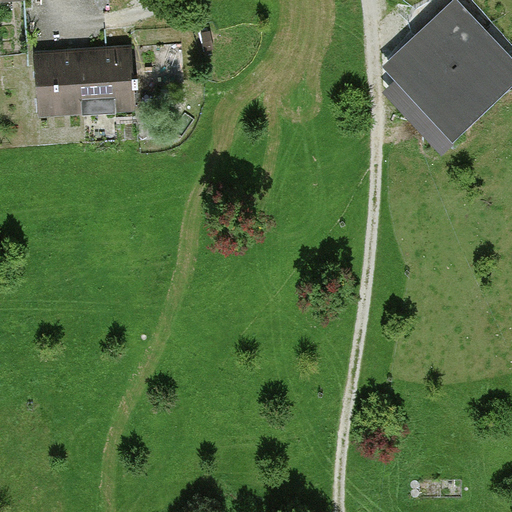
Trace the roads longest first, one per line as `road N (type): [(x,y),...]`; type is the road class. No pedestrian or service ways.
road 1 (track): [(337,511),(374,205),(369,0)]
road 2 (track): [(34,22),(142,17),(178,0)]
